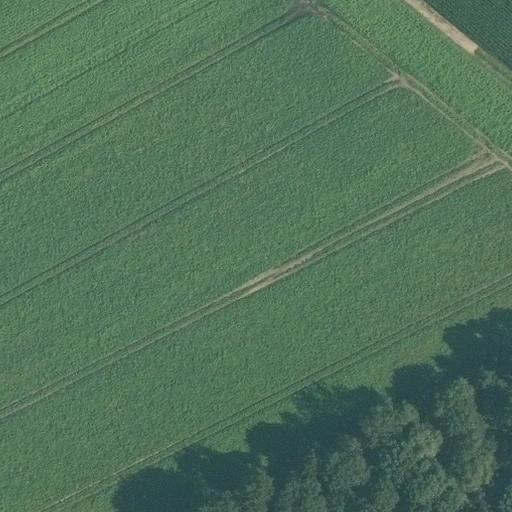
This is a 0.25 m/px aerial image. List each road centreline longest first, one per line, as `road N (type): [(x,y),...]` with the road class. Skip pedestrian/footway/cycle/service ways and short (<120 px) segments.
road 1 (track): [(191,511),(511,355)]
road 2 (track): [(409,0),(511,82)]
